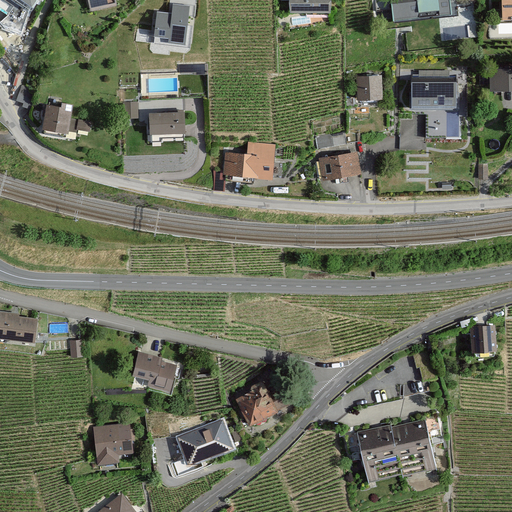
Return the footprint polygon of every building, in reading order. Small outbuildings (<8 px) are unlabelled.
[(115,0),(91,0),(93,10),(117,6),(115,0)] [(289,0),(289,12),(330,12),(329,0),(289,0)] [(448,0),(393,0),(396,19),(450,13),(448,0)] [(173,12),(157,11),(153,42),(185,45),(190,5),(174,3),(173,12)] [(210,64),(183,65),(183,75),(210,75),(210,64)] [(511,70),(496,71),(496,93),(511,92),(511,70)] [(409,76),(410,105),(460,103),(459,74),(409,76)] [(387,76),(362,77),(364,105),(389,104),(387,76)] [(25,88),(21,101),(28,103),(26,108),(32,110),(37,95),(31,93),(32,90),(25,88)] [(65,107),(51,105),(48,132),(50,136),(68,139),(71,135),(74,135),(75,133),(83,134),(84,131),(94,133),(95,123),(77,121),(79,106),(65,104),(65,107)] [(142,119),(141,104),(128,104),(128,120),(142,119)] [(189,114),(155,115),(156,144),(167,143),(167,139),(190,138),(189,114)] [(409,127),(409,144),(449,144),(448,117),(421,118),(421,127),(409,127)] [(319,138),(321,150),(350,144),(348,133),(319,138)] [(250,155),(227,154),(226,178),(276,181),(277,147),(251,146),(250,155)] [(355,151),(317,158),(321,179),(359,173),(355,151)] [(491,181),(490,167),(481,167),(482,181),(491,181)] [(2,313),(0,312),(0,332),(34,336),(36,317),(19,315),(19,312),(2,311),(2,313)] [(460,318),(462,326),(474,323),(473,316),(460,318)] [(495,323),(473,325),(475,347),(497,345),(495,323)] [(82,342),(72,343),(74,357),(83,356),(82,342)] [(162,358),(141,354),(138,371),(154,375),(152,381),(170,385),(174,363),(161,360),(162,358)] [(256,386),(241,394),(254,419),(279,406),(264,378),(254,383),(256,386)] [(391,421),(358,429),(370,479),(403,471),(403,473),(437,465),(425,417),(392,425),(391,421)] [(224,419),(190,433),(200,457),(234,443),(224,419)] [(131,421),(97,426),(101,458),(119,455),(118,450),(134,448),(131,421)] [(231,427),(237,438),(243,436),(238,424),(231,427)] [(101,511),(138,511),(124,494),(101,511)]
